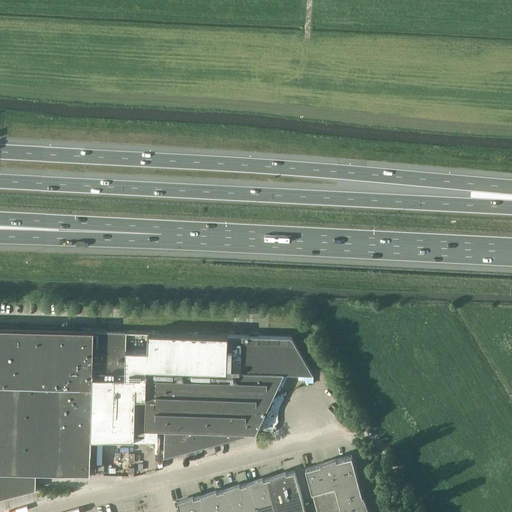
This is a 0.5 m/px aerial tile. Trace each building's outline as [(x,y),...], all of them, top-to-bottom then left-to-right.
[(127,347),(127,330),(0,327),(0,498),(36,489),(36,470),(90,471),(91,451),(92,451),(92,436),(93,373),(126,374),(127,347)] [(136,396),(147,396),(145,427),(165,427),(165,454),(164,454),(164,455),(188,448),(188,455),(197,453),(196,449),(201,448),(202,448),(202,447),(203,446),(203,445),(203,444),(247,433),(247,432),(247,430),(256,430),(284,371),(314,372),(293,336),(148,331),(148,348),(127,347),(126,374),(93,373),(92,436),(135,437),(136,396)] [(329,461),(341,506),(365,501),(353,454),(329,461)] [(317,511),(318,511),(341,506),(329,461),(306,467),(317,511)] [(272,476),(281,511),(305,511),(295,469),(295,470),(272,476)] [(256,511),(281,511),(272,476),(249,482),(256,511)] [(231,511),(256,511),(249,482),(225,488),(231,511)] [(206,511),(231,511),(225,488),(202,494),(206,511)] [(206,511),(202,494),(178,500),(181,511),(206,511)] [(367,511),(365,501),(341,506),(318,511),(367,511)]
